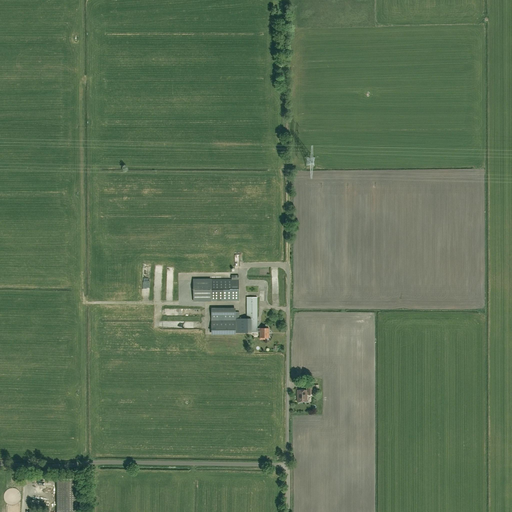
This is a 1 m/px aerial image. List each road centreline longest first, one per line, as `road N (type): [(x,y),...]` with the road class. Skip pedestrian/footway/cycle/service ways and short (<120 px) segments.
road 1 (unclassified): [(287,464),(0,462)]
road 2 (unclassified): [(287,464),(288,262)]
